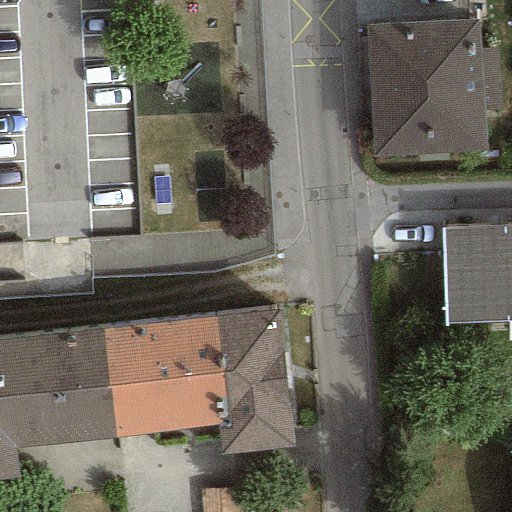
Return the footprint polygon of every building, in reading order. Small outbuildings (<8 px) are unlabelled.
[(484,151),(482,109),(500,109),(497,48),(479,49),(478,20),(365,26),(371,157),(484,151)] [(511,226),(440,229),(444,324),(511,320),(511,226)] [(278,311),(216,317),(227,425),(216,426),(220,456),(293,448),(278,311)] [(216,317),(102,330),(113,437),(216,426),(227,425),(216,317)] [(102,330),(0,339),(0,479),(16,478),(13,448),(113,437),(102,330)] [(205,481),(206,511),(234,511),(233,480),(205,481)]
